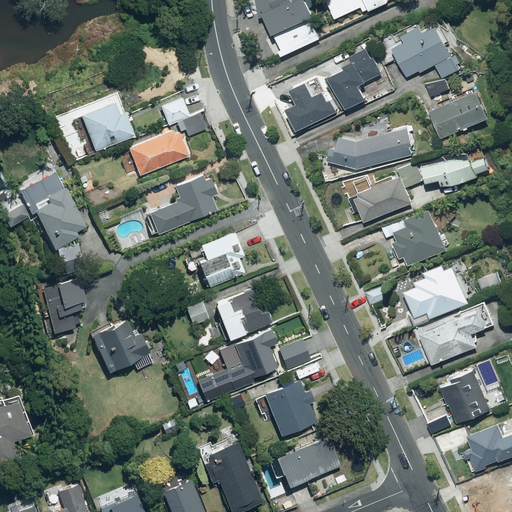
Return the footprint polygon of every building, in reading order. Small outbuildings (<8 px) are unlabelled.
[(260,0),(263,15),(269,13),(280,38),(278,38),(284,53),(323,36),(313,14),(318,12),(313,0),(260,0)] [(334,0),(337,5),(332,8),(337,17),(364,4),(366,8),(371,6),(372,8),(389,0),(334,0)] [(463,67),(441,21),(427,27),(425,21),(403,32),(407,41),(395,47),(409,75),(422,68),(423,70),(438,63),(444,76),(463,67)] [(332,70),(348,101),(369,90),(362,77),(382,67),(370,44),(345,56),(348,62),(332,70)] [(447,77),(429,82),(432,93),(450,88),(447,77)] [(285,110),(296,133),(336,113),(330,101),(326,103),(321,92),(312,97),(306,84),(288,93),(295,105),(285,110)] [(493,114),(480,87),(462,95),(460,91),(452,95),(454,99),(429,110),(442,138),(493,114)] [(163,104),(170,123),(178,120),(192,114),(184,96),(163,104)] [(123,111),(118,99),(84,112),(98,148),(136,133),(127,109),(123,111)] [(334,146),(331,159),(359,167),(417,152),(412,124),(364,138),(343,134),(341,147),(334,146)] [(177,133),(176,128),(131,144),(142,173),(190,155),(181,131),(177,133)] [(423,160),(429,180),(443,176),(445,184),(480,173),(479,170),(493,166),(489,153),(475,157),(472,145),(423,160)] [(362,209),(366,220),(416,200),(410,185),(426,179),(418,159),(397,167),(400,174),(350,194),(356,211),(362,209)] [(65,187),(56,170),(21,189),(34,213),(39,210),(59,246),(80,234),(79,231),(90,225),(68,185),(65,187)] [(220,192),(214,176),(208,179),(205,173),(176,184),(181,197),(152,208),(161,231),(219,209),(214,195),(220,192)] [(389,236),(398,233),(400,237),(395,239),(402,257),(407,254),(410,262),(450,246),(434,205),(385,224),(389,236)] [(8,215),(12,224),(30,216),(26,207),(8,215)] [(203,243),(204,248),(208,256),(201,258),(212,285),(247,271),(241,257),(247,255),(236,230),(203,243)] [(81,241),(60,246),(64,259),(84,254),(81,241)] [(412,314),(416,324),(475,298),(467,280),(471,278),(461,257),(448,263),(447,261),(427,269),(429,274),(417,280),(418,283),(406,289),(416,312),(412,314)] [(498,271),(479,279),(485,293),(504,284),(498,271)] [(82,274),(48,285),(52,324),(66,323),(65,313),(85,307),(83,301),(90,299),(82,274)] [(387,283),(367,290),(372,304),(392,297),(387,283)] [(257,297),(252,286),(218,299),(225,317),(219,320),(226,338),(274,319),(264,294),(257,297)] [(204,298),(187,304),(194,322),(210,316),(204,298)] [(423,331),(435,361),(481,343),(476,330),(497,322),(490,304),(423,331)] [(130,318),(93,331),(109,373),(136,363),(138,367),(155,361),(142,326),(134,329),(130,318)] [(256,380),(254,375),(281,365),(272,341),(279,339),(274,326),(221,346),(229,366),(199,378),(208,400),(256,380)] [(306,336),(280,346),(287,366),(313,356),(306,336)] [(494,406),(478,365),(452,376),(454,380),(444,384),(459,421),(494,406)] [(306,387),(301,376),(266,390),(283,433),(318,420),(310,401),(315,399),(310,385),(306,387)] [(0,403),(0,468),(25,459),(17,436),(35,429),(23,395),(0,403)] [(455,423),(446,405),(427,414),(436,432),(455,423)] [(173,417),(162,421),(167,433),(178,428),(173,417)] [(469,445),(479,469),(491,464),(490,461),(511,452),(511,445),(502,419),(481,427),(478,420),(463,426),(466,433),(469,432),(474,444),(469,445)] [(277,474),(285,471),(291,483),(343,462),(331,433),(279,454),(270,458),(277,474)] [(241,438),(204,452),(214,479),(221,476),(234,511),(264,499),(241,438)] [(206,511),(193,475),(166,485),(175,511),(173,511),(206,511)] [(498,490),(490,493),(497,511),(511,511),(511,477),(495,484),(498,490)] [(90,511),(79,480),(58,487),(65,505),(52,510),(52,511),(90,511)] [(147,511),(138,491),(102,507),(103,511),(147,511)] [(39,511),(36,502),(18,508),(18,511),(39,511)]
